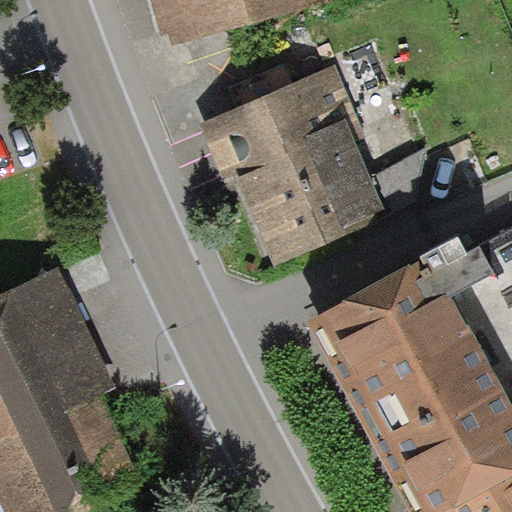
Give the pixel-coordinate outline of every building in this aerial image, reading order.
[(152,0),(166,40),(170,39),(174,52),(335,0),(152,0)] [(336,66),(200,128),(230,195),(238,191),(277,273),(391,221),(356,143),(368,137),(336,66)] [(421,270),(309,331),(406,511),(456,511),(511,480),(511,229),(462,257),(456,246),(418,266),(421,270)] [(116,389),(58,268),(0,295),(0,507),(2,511),(84,511),(145,484),(103,395),(116,389)] [(511,511),(511,480),(456,511),(511,511)]
